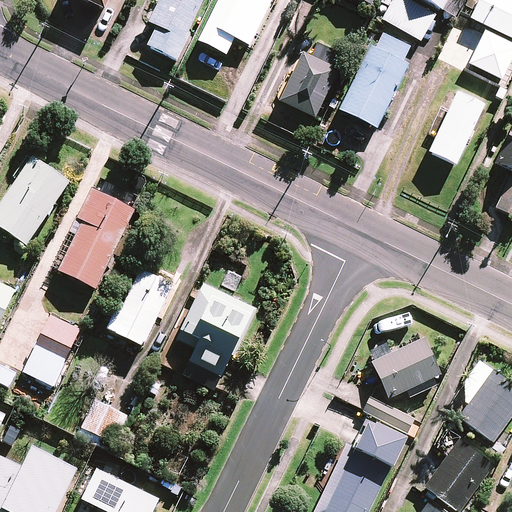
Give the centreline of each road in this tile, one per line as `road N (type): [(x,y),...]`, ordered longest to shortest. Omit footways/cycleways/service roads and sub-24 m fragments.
road 1 (residential): [(0,50),(358,229)]
road 2 (residential): [(358,229),(223,511)]
road 3 (residential): [(358,229),(511,304)]
